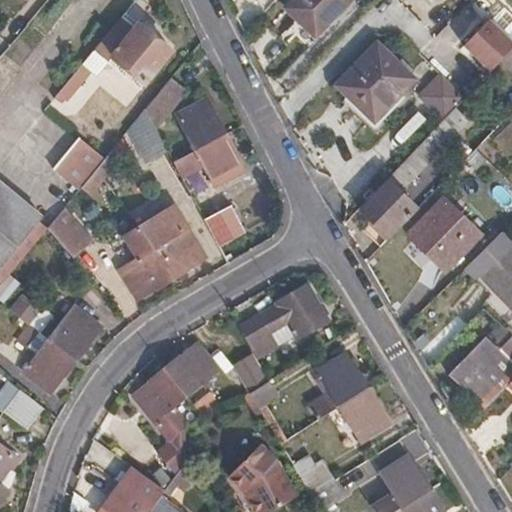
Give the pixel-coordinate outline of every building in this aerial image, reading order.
[(316,37),(339,14),(351,0),(294,0),(286,8),(301,23),(316,37)] [(511,0),(476,0),(510,32),(511,30),(511,0)] [(344,20),(339,14),(316,37),(301,23),(296,28),(317,48),(344,20)] [(138,27),(124,15),(83,65),(97,77),(112,58),(144,85),(173,50),(141,24),(138,27)] [(375,121),(414,80),(378,45),(339,86),(351,97),(375,121)] [(80,68),(58,95),(68,103),(90,77),(80,68)] [(146,110),(157,130),(188,92),(172,78),(146,110)] [(420,86),(414,80),(375,121),(351,97),(346,103),(376,132),(420,86)] [(197,151),(225,135),(207,101),(178,116),(197,151)] [(145,110),(128,132),(146,165),(168,152),(145,110)] [(447,146),(434,133),(404,164),(417,177),(447,146)] [(175,163),(183,180),(206,168),(216,187),(245,171),(225,135),(197,151),(175,163)] [(79,138),(54,169),(79,189),(104,159),(79,138)] [(460,140),(452,148),(464,159),(472,151),(460,140)] [(97,170),(105,181),(123,159),(113,150),(97,170)] [(92,197),(105,181),(97,170),(82,188),(92,197)] [(0,180),(0,270),(44,217),(0,180)] [(387,180),(359,210),(390,240),(419,210),(387,180)] [(445,198),(408,236),(445,273),(482,235),(445,198)] [(141,228),(172,279),(207,257),(175,206),(141,228)] [(232,206),(205,220),(219,247),(246,233),(232,206)] [(62,212),(90,245),(95,241),(65,208),(62,212)] [(48,229),(74,259),(90,245),(62,212),(48,229)] [(137,300),(172,279),(141,228),(125,237),(138,260),(120,271),(137,300)] [(495,239),(466,268),(477,280),(480,277),(507,250),(495,239)] [(511,245),(507,250),(480,277),(511,309),(511,245)] [(276,306),(239,328),(258,359),(294,338),(296,340),(329,322),(320,305),(308,285),(275,305),(276,306)] [(21,295),(10,310),(33,328),(45,313),(21,295)] [(50,340),(76,360),(101,328),(75,308),(50,340)] [(51,393),(76,360),(50,340),(40,333),(28,347),(38,355),(25,372),(51,393)] [(511,381),(511,337),(500,350),(486,337),(450,377),(485,409),(509,384),(511,381)] [(198,344),(166,371),(186,395),(219,369),(198,344)] [(341,407),(366,390),(345,355),(319,371),(322,376),(330,390),(323,394),(307,403),(318,420),(340,406),(341,407)] [(236,369),(223,379),(236,396),(249,387),(236,369)] [(186,395),(166,371),(134,396),(171,443),(158,454),(176,477),(186,463),(187,448),(186,431),(192,427),(174,405),(186,395)] [(330,390),(322,376),(315,381),(323,394),(330,390)] [(0,402),(7,408),(19,392),(3,380),(0,383),(0,402)] [(279,396),(269,381),(249,394),(259,409),(266,405),(279,396)] [(390,424),(368,388),(366,390),(341,407),(362,442),(390,424)] [(44,409),(20,390),(19,392),(7,408),(4,412),(28,430),(44,409)] [(212,393),(195,407),(203,417),(219,405),(221,404),(212,393)] [(288,440),(266,405),(259,409),(281,444),(288,440)] [(257,406),(251,409),(256,418),(262,414),(257,406)] [(0,444),(0,504),(9,492),(0,485),(19,459),(0,444)] [(263,445),(229,479),(245,494),(255,511),(271,511),(300,495),(278,459),(263,445)] [(312,496),(336,480),(324,460),(316,465),(310,456),(294,465),(312,496)] [(396,511),(429,491),(408,457),(382,474),(393,492),(371,505),(374,511),(396,511)] [(184,493),(196,479),(186,463),(176,477),(167,489),(173,494),(177,488),(184,493)] [(166,491),(133,468),(100,511),(150,511),(162,497),(166,491)] [(344,493),(336,480),(312,496),(321,511),(337,511),(340,511),(333,500),(344,493)] [(429,491),(396,511),(445,511),(432,490),(429,491)] [(182,511),(162,497),(150,511),(182,511)]
